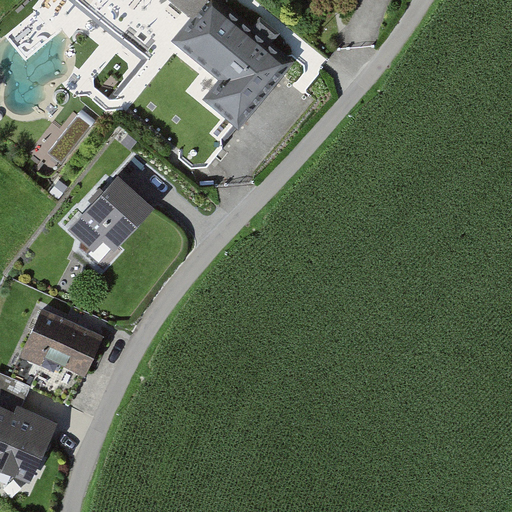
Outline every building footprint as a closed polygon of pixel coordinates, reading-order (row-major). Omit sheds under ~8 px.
[(63,15),(116,52),(94,83),(128,106),(160,60),(105,21),(119,0),(71,0),(73,1),(63,15)] [(208,0),(176,39),(223,77),(206,97),(239,124),(292,60),(218,0),(208,0)] [(65,162),(99,119),(85,107),(50,151),(65,162)] [(68,223),(106,260),(156,208),(118,172),(68,223)] [(38,310),(19,357),(80,382),(99,335),(38,310)] [(0,403),(0,463),(31,479),(55,430),(0,403)]
